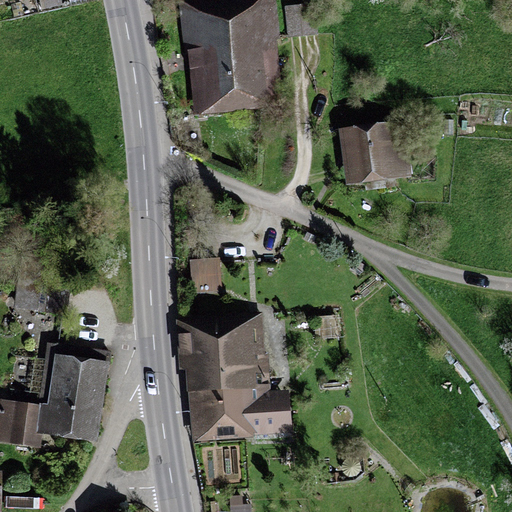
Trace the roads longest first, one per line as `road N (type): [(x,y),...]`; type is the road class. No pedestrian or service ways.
road 1 (residential): [(144,162),(279,206),(370,251)]
road 2 (secondary): [(156,383),(144,162)]
road 3 (secondary): [(144,162),(120,0)]
road 4 (residential): [(156,383),(125,409),(74,506)]
road 5 (unclassified): [(370,251),(511,281)]
